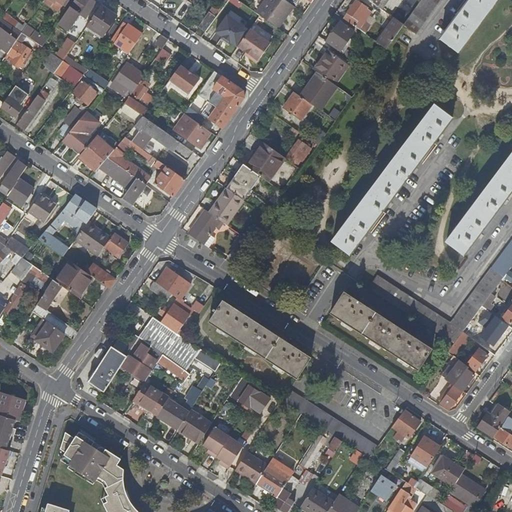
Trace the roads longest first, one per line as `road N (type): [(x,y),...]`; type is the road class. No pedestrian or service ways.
road 1 (residential): [(449,429),(159,240)]
road 2 (residential): [(243,511),(55,389)]
road 3 (residential): [(159,240),(0,130)]
road 4 (tertiary): [(159,240),(55,389)]
road 5 (tertiary): [(261,93),(159,240)]
road 6 (residential): [(127,0),(261,93)]
road 7 (tertiary): [(55,389),(12,511)]
